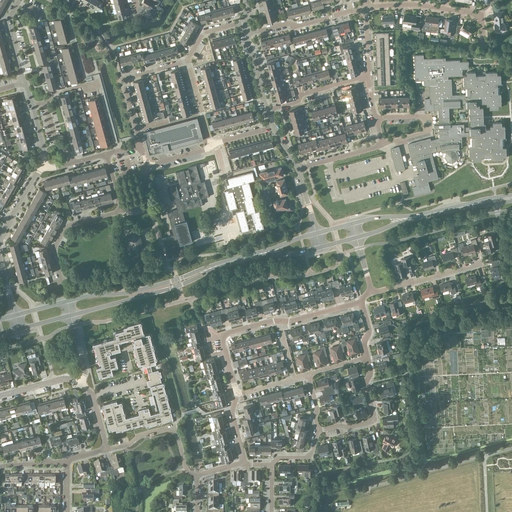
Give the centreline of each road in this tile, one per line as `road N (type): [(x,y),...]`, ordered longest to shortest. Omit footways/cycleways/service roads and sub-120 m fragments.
road 1 (residential): [(106,154),(121,211),(65,226),(53,249),(64,288)]
road 2 (secondary): [(70,315),(177,286),(216,265)]
road 3 (secondary): [(216,265),(66,301)]
road 4 (residential): [(483,45),(480,14),(415,4),(365,7)]
road 5 (unclassified): [(347,493),(484,455)]
road 6 (residential): [(246,34),(365,7)]
road 7 (residential): [(318,430),(373,421),(366,356)]
road 8 (residential): [(136,130),(122,78),(187,61)]
